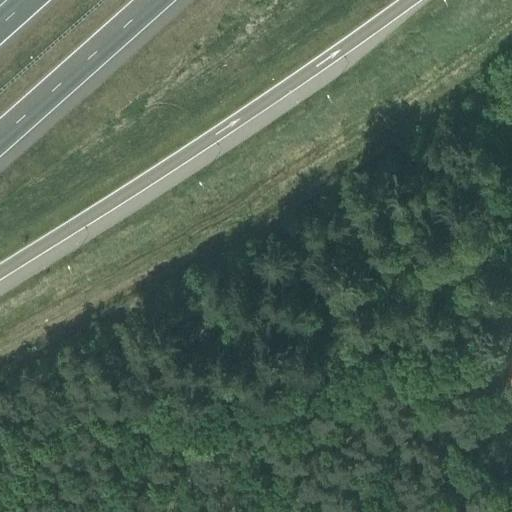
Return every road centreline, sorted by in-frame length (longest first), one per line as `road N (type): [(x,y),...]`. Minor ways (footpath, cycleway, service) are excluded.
road 1 (motorway): [(0,270),(408,0)]
road 2 (motorway): [(0,140),(157,0)]
